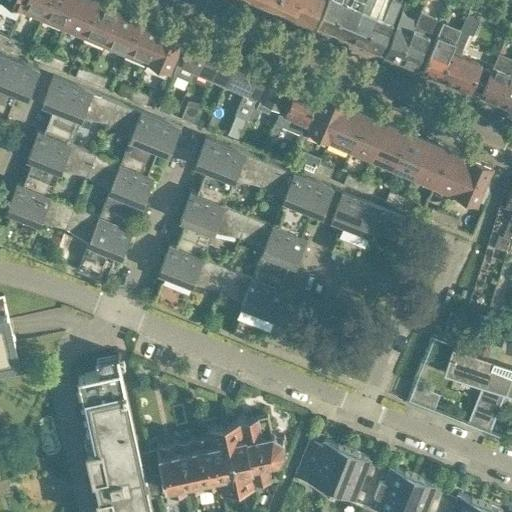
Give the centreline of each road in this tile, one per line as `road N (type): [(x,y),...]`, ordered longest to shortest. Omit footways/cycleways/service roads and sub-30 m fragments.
road 1 (residential): [(511,143),(197,4)]
road 2 (residential): [(364,409),(118,311)]
road 3 (residential): [(118,311),(107,327),(68,342),(54,362),(84,511)]
road 4 (residential): [(118,311),(194,125)]
road 5 (residential): [(511,468),(364,409)]
road 6 (residential): [(0,187),(46,66)]
road 7 (residential): [(118,311),(0,273)]
